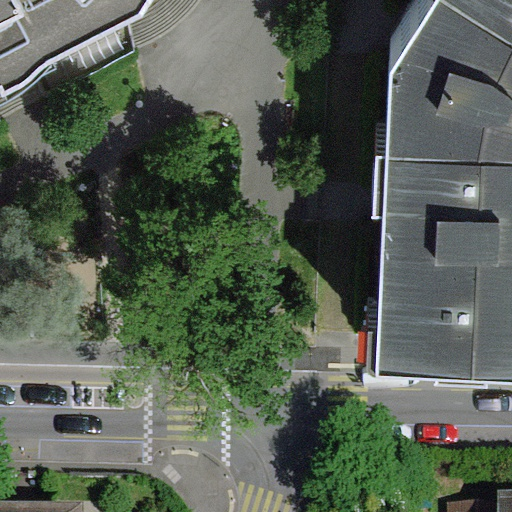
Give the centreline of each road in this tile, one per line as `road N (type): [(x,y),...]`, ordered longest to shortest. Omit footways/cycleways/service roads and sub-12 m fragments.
road 1 (residential): [(0,418),(265,420)]
road 2 (residential): [(265,420),(511,414)]
